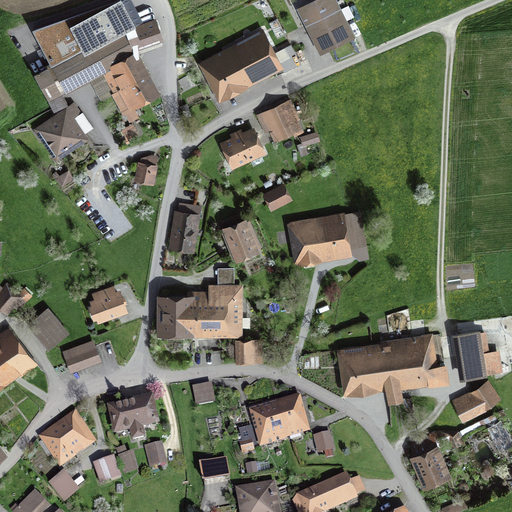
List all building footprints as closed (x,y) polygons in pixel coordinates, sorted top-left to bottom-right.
[(113,93),(149,73),(141,56),(139,57),(139,54),(146,54),(145,47),(164,40),(156,18),(143,22),(131,0),(115,0),(32,29),(50,63),(45,65),(46,67),(34,73),(54,113),(68,105),(63,94),(90,81),(103,74),(113,93)] [(337,0),(312,0),(296,8),(320,55),(355,37),(356,38),(363,34),(357,22),(350,26),(337,0)] [(198,62),(219,102),(282,69),(284,72),(301,63),(291,44),(276,52),(263,28),(198,62)] [(189,43),(178,44),(179,51),(190,50),(189,43)] [(161,95),(149,73),(113,93),(111,93),(112,95),(123,115),(125,114),(129,122),(134,119),(136,123),(140,121),(138,118),(139,117),(135,108),(161,95)] [(103,74),(90,81),(101,101),(112,95),(111,93),(113,93),(103,74)] [(291,99),(256,114),(264,133),(269,131),(273,142),(293,134),(294,136),(304,132),(299,120),(300,120),(291,99)] [(55,162),(89,139),(85,133),(74,117),(81,113),(74,102),(33,129),(55,162)] [(190,110),(187,103),(180,106),(183,113),(190,110)] [(81,113),(74,117),(85,133),(94,128),(83,112),(81,113)] [(133,123),(121,129),(126,139),(123,140),(125,145),(131,142),(129,138),(138,134),(133,123)] [(219,142),(232,169),(251,160),(253,164),(263,160),(261,156),(267,153),(254,126),(243,132),(241,129),(229,134),(231,137),(219,142)] [(154,190),(156,172),(136,169),(134,188),(154,190)] [(68,172),(57,178),(61,185),(72,178),(68,172)] [(273,216),(292,206),(283,189),(264,200),(273,216)] [(169,253),(196,256),(201,209),(178,204),(169,253)] [(360,214),(319,220),(325,253),(366,246),(360,214)] [(301,257),(325,253),(319,220),(295,224),(301,257)] [(223,235),(239,268),(261,258),(246,225),(223,235)] [(100,323),(127,313),(116,285),(89,295),(100,323)] [(16,296),(5,286),(0,291),(0,306),(5,310),(16,296)] [(242,332),(242,302),(236,302),(236,286),(211,286),(211,302),(158,301),(157,331),(242,332)] [(32,320),(53,346),(67,335),(46,309),(32,320)] [(479,331),(456,334),(463,377),(499,372),(496,351),(482,353),(479,331)] [(0,396),(34,374),(7,334),(0,339),(0,396)] [(338,353),(343,389),(385,384),(388,401),(400,400),(398,381),(429,377),(430,386),(448,384),(446,365),(435,367),(431,335),(379,342),(380,347),(338,353)] [(239,341),(240,362),(262,362),(261,341),(239,341)] [(70,378),(101,365),(92,344),(61,357),(70,378)] [(191,391),(196,406),(214,400),(209,385),(191,391)] [(453,405),(461,419),(493,399),(485,386),(453,405)] [(144,436),(141,425),(157,421),(151,399),(110,409),(116,432),(131,428),(133,439),(144,436)] [(296,402),(277,408),(284,433),(288,431),(291,439),(301,436),(298,426),(303,425),(296,402)] [(263,438),(284,433),(277,408),(272,409),(271,403),(254,408),(263,438)] [(62,472),(96,447),(72,415),(38,440),(62,472)] [(511,441),(500,417),(485,425),(500,453),(511,446),(511,441)] [(411,442),(428,483),(448,473),(437,446),(459,437),(455,431),(440,429),(430,432),(431,438),(411,442)] [(330,436),(314,440),(319,458),(334,454),(330,436)] [(252,439),(240,441),(242,454),(255,451),(252,439)] [(128,447),(117,451),(119,458),(121,457),(126,472),(135,469),(128,447)] [(164,447),(145,451),(149,471),(168,467),(164,447)] [(203,482),(230,477),(227,459),(199,464),(203,482)] [(115,460),(94,468),(98,478),(118,470),(115,460)] [(63,475),(49,488),(66,508),(80,495),(63,475)] [(294,501),(299,511),(337,511),(359,503),(348,478),(294,501)] [(277,511),(271,484),(239,491),(243,511),(277,511)] [(48,511),(50,511),(36,496),(18,511),(48,511)] [(463,497),(441,506),(443,511),(452,511),(467,506),(463,497)]
